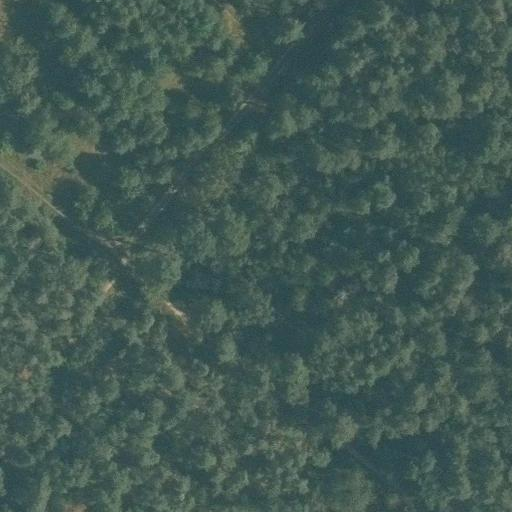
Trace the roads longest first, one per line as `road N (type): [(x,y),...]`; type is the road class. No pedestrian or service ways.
road 1 (track): [(343,0),(139,244),(124,282),(0,428)]
road 2 (track): [(0,179),(409,511)]
